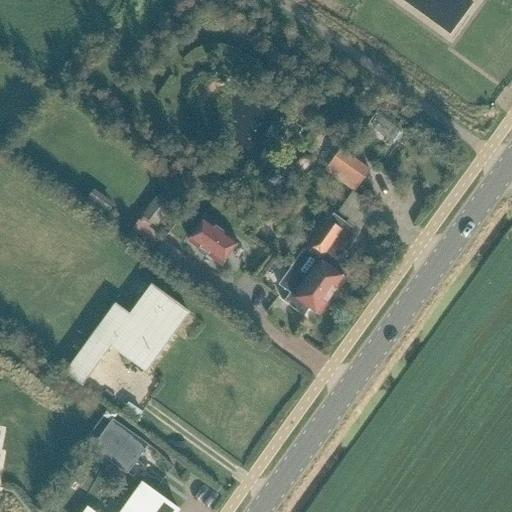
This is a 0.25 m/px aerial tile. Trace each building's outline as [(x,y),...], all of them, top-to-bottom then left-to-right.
[(401,0),(450,35),(472,4),(466,0),(401,0)] [(292,160),(292,162),(292,165),(294,168),(296,169),(299,170),(302,170),(304,170),(306,168),(308,166),(309,163),(309,160),(308,157),(306,155),(303,154),(300,153),(298,154),(295,155),(293,157),(292,160)] [(346,154),(336,169),(359,186),(370,171),(346,154)] [(94,190),(82,206),(103,221),(114,204),(94,190)] [(156,194),(141,215),(150,221),(156,225),(171,205),(156,194)] [(303,251),(291,268),(305,278),(332,297),(344,279),(340,276),(348,264),(340,259),(359,233),(346,223),(333,214),(328,221),(308,250),(303,251)] [(205,219),(189,242),(221,265),(238,242),(205,219)] [(164,241),(152,256),(172,272),(184,256),(164,241)] [(291,268),(279,285),(290,293),(284,301),(283,300),(282,301),(304,316),(309,308),(319,315),(332,297),(305,278),(291,268)] [(169,301),(151,288),(130,316),(128,320),(142,330),(143,329),(147,332),(169,301)] [(188,314),(169,301),(147,332),(166,345),(188,314)] [(116,307),(107,319),(124,331),(111,348),(122,356),(120,358),(120,362),(125,365),(129,364),(131,362),(146,373),(166,345),(147,332),(143,329),(142,330),(128,320),(130,316),(116,307)] [(107,319),(95,336),(68,374),(84,386),(111,348),(124,331),(107,319)] [(102,435),(137,459),(147,445),(113,420),(102,435)] [(137,459),(102,435),(92,449),(127,474),(137,459)] [(89,511),(86,509),(83,511),(177,511),(142,486),(123,511),(89,511)]
